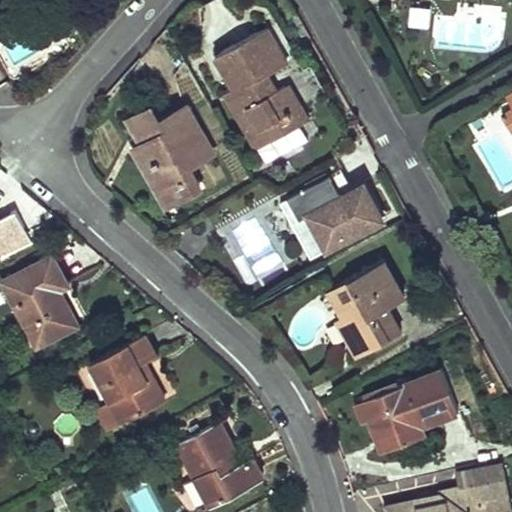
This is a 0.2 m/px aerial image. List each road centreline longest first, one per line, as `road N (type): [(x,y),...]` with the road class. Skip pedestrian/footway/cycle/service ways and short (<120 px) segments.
road 1 (residential): [(329,511),(316,460),(267,372),(30,155)]
road 2 (residential): [(312,0),(511,357)]
road 3 (residential): [(30,155),(90,71),(156,0)]
